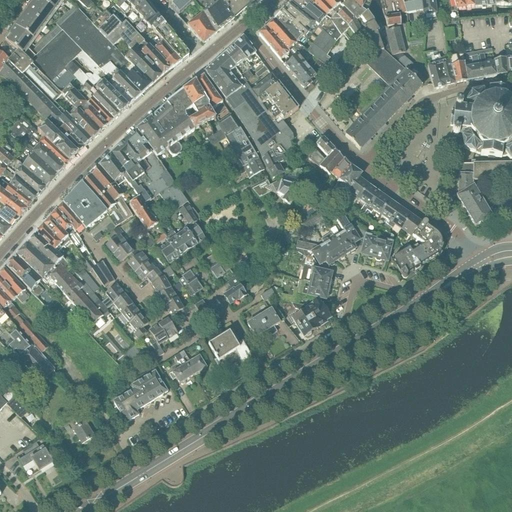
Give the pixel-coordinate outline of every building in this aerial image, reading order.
[(35,0),(5,41),(24,55),(28,49),(64,0),(35,0)] [(77,0),(87,9),(90,9),(93,5),(88,0),(77,0)] [(119,9),(127,1),(126,0),(108,0),(111,2),(113,0),(121,0),(115,6),(119,9)] [(127,0),(127,1),(119,9),(124,15),(130,10),(128,7),(130,5),(135,11),(145,1),(144,0),(127,0)] [(170,7),(178,17),(189,5),(191,7),(194,8),(196,6),(191,0),(178,0),(175,3),(172,5),(170,7)] [(191,0),(196,6),(202,14),(216,34),(234,19),(222,0),(191,0)] [(222,0),(234,19),(243,10),(251,3),(249,0),(222,0)] [(341,37),(328,22),(324,18),(305,0),(294,0),(291,4),(315,26),(322,32),(336,43),(341,37)] [(322,0),(305,0),(324,18),(328,22),(341,37),(343,35),(344,35),(345,37),(350,42),(353,46),(357,44),(359,43),(360,43),(356,36),(335,14),(322,0)] [(322,0),(335,14),(356,36),(359,42),(360,42),(360,43),(365,40),(367,39),(363,30),(360,23),(358,21),(342,7),(340,5),(336,0),(322,0)] [(336,0),(340,5),(342,7),(358,21),(360,23),(363,30),(367,39),(373,54),(384,51),(383,50),(381,43),(377,33),(379,31),(383,29),(382,27),(381,26),(381,25),(377,26),(375,27),(373,24),(366,15),(362,11),(349,2),(347,0),(336,0)] [(347,0),(349,2),(362,11),(364,6),(369,8),(371,1),(368,0),(347,0)] [(399,0),(398,0),(403,15),(406,14),(407,14),(415,13),(414,12),(411,0),(399,0)] [(411,0),(414,12),(422,10),(421,1),(420,0),(411,0)] [(424,0),(421,1),(422,10),(422,11),(423,11),(423,12),(423,16),(424,16),(424,21),(437,19),(436,14),(436,11),(434,0),(424,0)] [(454,0),(456,8),(457,8),(457,9),(466,8),(471,7),(473,7),(472,0),(454,0)] [(472,0),(473,7),(474,7),(480,7),(481,9),(485,8),(484,6),(495,5),(495,6),(500,6),(508,6),(506,0),(472,0)] [(135,11),(128,19),(133,25),(138,19),(137,17),(139,15),(144,21),(153,11),(152,10),(152,8),(151,6),(149,6),(145,1),(135,11)] [(280,15),(280,16),(285,20),(301,37),(302,38),(304,39),(315,26),(291,4),(284,11),(283,11),(280,14),(280,15)] [(75,6),(69,12),(71,15),(78,8),(75,6)] [(113,7),(107,13),(112,18),(112,20),(110,21),(118,29),(131,43),(130,44),(137,51),(142,47),(145,43),(126,22),(124,24),(121,22),(121,21),(125,17),(121,12),(119,13),(113,7)] [(29,61),(33,66),(50,82),(65,68),(71,62),(76,57),(82,51),(101,70),(110,63),(126,80),(128,83),(141,96),(151,86),(142,76),(138,79),(133,74),(136,70),(125,59),(112,46),(92,24),(90,21),(78,8),(71,15),(65,21),(58,27),(63,31),(56,38),(49,44),(42,50),(35,56),(30,61),(29,61)] [(92,24),(112,46),(113,47),(121,40),(130,50),(123,57),(125,59),(136,70),(142,76),(151,86),(162,77),(141,54),(137,51),(130,44),(131,43),(118,29),(110,21),(112,20),(112,18),(107,13),(106,11),(102,15),(98,19),(92,24)] [(144,21),(136,29),(141,34),(147,29),(145,27),(147,24),(152,30),(152,29),(161,21),(160,20),(160,18),(159,16),(156,15),(153,11),(144,21)] [(69,12),(62,18),(65,21),(71,15),(69,12)] [(187,26),(188,26),(203,45),(216,34),(202,14),(187,26)] [(401,26),(400,16),(400,15),(384,17),(387,27),(401,26)] [(280,16),(274,21),(279,26),(296,44),(302,48),(307,41),(304,39),(302,38),(301,37),(285,20),(280,16)] [(56,25),(58,27),(65,21),(62,18),(56,25)] [(161,21),(152,29),(164,43),(173,36),(161,21)] [(274,21),(266,29),(287,52),(289,51),(296,44),(274,21)] [(58,27),(52,34),(56,38),(63,31),(58,27)] [(383,43),(381,43),(383,50),(406,71),(412,65),(404,57),(403,53),(405,53),(399,28),(386,32),(387,38),(382,39),(383,43)] [(266,29),(259,35),(280,60),(287,55),(286,53),(287,52),(266,29)] [(322,32),(312,45),(313,45),(326,55),(327,56),(335,43),(336,43),(322,32)] [(52,34),(45,40),(49,44),(56,38),(52,34)] [(189,54),(173,36),(164,43),(181,62),(188,57),(189,54)] [(242,38),(234,46),(246,62),(247,61),(249,64),(252,62),(250,59),(256,54),(250,48),(251,47),(248,44),(243,38),(242,38)] [(360,43),(359,43),(363,49),(366,57),(367,56),(373,54),(367,39),(360,43)] [(45,40),(38,46),(42,50),(49,44),(45,40)] [(172,69),(179,63),(162,44),(159,46),(154,40),(149,44),(172,69)] [(0,53),(10,61),(51,105),(54,102),(61,95),(50,82),(33,66),(29,61),(30,61),(24,55),(5,41),(0,47),(0,53)] [(147,49),(141,54),(162,77),(170,70),(149,47),(147,45),(145,43),(142,47),(143,48),(145,46),(147,49)] [(312,45),(307,51),(313,56),(323,64),(325,65),(330,59),(327,56),(326,55),(313,45),(312,45)] [(38,46),(32,53),(35,56),(42,50),(38,46)] [(234,46),(224,55),(241,76),(245,82),(249,87),(258,78),(256,76),(253,78),(248,72),(251,69),(250,67),(246,62),(234,46)] [(28,49),(24,55),(30,61),(35,56),(32,53),(28,49)] [(422,86),(406,71),(383,50),(384,51),(373,54),(367,56),(375,72),(386,83),(386,82),(392,87),(345,136),(359,150),(422,86)] [(121,89),(101,70),(82,51),(76,57),(94,74),(104,82),(128,107),(134,102),(121,89)] [(0,53),(0,74),(10,61),(0,53)] [(449,61),(448,61),(448,62),(454,84),(454,85),(455,85),(467,82),(465,67),(463,54),(448,57),(449,61)] [(481,64),(479,64),(482,79),(496,76),(493,61),(486,63),(484,54),(479,55),(481,64)] [(205,72),(224,98),(245,82),(241,76),(224,55),(205,72)] [(295,57),(285,66),(292,74),(305,63),(298,55),(295,57)] [(473,66),(465,67),(467,82),(482,79),(479,64),(477,55),(472,56),(471,56),(473,66)] [(502,76),(506,75),(505,59),(500,60),(498,60),(493,61),(496,76),(500,76),(502,76)] [(317,60),(311,70),(312,72),(312,71),(321,76),(326,67),(326,66),(325,66),(325,65),(323,64),(317,60)] [(63,117),(51,105),(10,61),(0,74),(0,76),(12,87),(42,116),(47,123),(78,154),(85,147),(59,120),(63,117)] [(433,65),(428,67),(432,84),(434,90),(445,87),(448,86),(454,85),(454,84),(448,62),(448,61),(442,63),(441,63),(436,64),(433,65)] [(96,90),(98,93),(120,115),(128,107),(104,82),(94,74),(92,76),(92,75),(91,75),(90,75),(89,75),(88,74),(88,75),(87,75),(86,75),(85,75),(85,76),(79,70),(71,62),(65,68),(73,76),(76,79),(83,86),(88,81),(96,89),(96,90)] [(141,96),(128,83),(126,80),(110,63),(101,70),(121,89),(134,102),(141,96)] [(292,74),(299,82),(300,81),(301,81),(311,72),(312,72),(311,70),(305,63),(292,74)] [(258,78),(268,70),(265,67),(256,75),(256,76),(258,78)] [(86,103),(77,93),(70,85),(76,79),(73,76),(65,68),(50,82),(61,95),(75,109),(78,112),(78,111),(80,113),(100,133),(107,126),(88,106),(87,105),(86,103)] [(337,68),(333,72),(338,77),(342,73),(337,68)] [(315,77),(311,72),(301,81),(300,81),(299,82),(305,90),(311,85),(310,84),(312,83),(311,81),(315,77)] [(329,78),(333,82),(338,77),(334,74),(329,78)] [(210,111),(222,103),(203,76),(195,83),(208,105),(208,108),(210,111)] [(258,100),(259,100),(279,85),(277,83),(272,76),(252,91),(252,92),(258,100)] [(114,120),(120,115),(98,93),(96,90),(96,89),(88,81),(83,86),(84,87),(92,95),(90,96),(93,99),(114,120)] [(271,153),(272,152),(275,159),(283,156),(285,156),(293,152),(289,139),(274,121),(271,117),(268,113),(261,104),(259,100),(258,100),(252,92),(252,91),(249,87),(245,82),(224,98),(240,121),(254,142),(262,158),(271,153)] [(199,128),(201,132),(203,131),(207,139),(212,137),(206,125),(215,120),(214,118),(213,116),(210,111),(208,108),(208,105),(195,83),(183,92),(198,117),(189,122),(195,131),(199,128)] [(259,100),(261,104),(267,99),(271,104),(285,93),(279,85),(259,100)] [(87,105),(88,106),(107,126),(114,120),(93,99),(90,96),(92,95),(84,87),(77,93),(86,103),(87,105)] [(511,94),(510,93),(510,92),(508,92),(507,92),(505,92),(505,90),(494,89),(494,90),(491,90),(489,90),(488,91),(486,90),(484,91),(483,90),(471,92),(470,93),(468,93),(465,94),(464,97),(465,100),(466,102),(466,103),(462,102),(461,104),(460,103),(458,102),(456,104),(455,106),(456,107),(455,107),(454,109),(455,109),(455,111),(451,110),(450,126),(453,126),(453,127),(452,130),(454,130),(453,131),(453,134),(455,136),(457,136),(458,135),(458,136),(459,137),(459,136),(461,136),(461,139),(460,139),(462,146),(463,146),(464,148),(474,153),(475,152),(477,153),(480,154),(479,155),(483,155),(487,156),(487,157),(494,158),(494,157),(499,157),(501,158),(501,157),(502,157),(503,157),(504,157),(505,156),(506,156),(508,160),(511,159),(511,94)] [(136,131),(136,132),(157,158),(168,150),(168,152),(171,157),(175,157),(179,154),(180,153),(181,150),(178,145),(175,144),(195,131),(189,122),(198,117),(183,92),(167,104),(151,119),(151,118),(136,131)] [(292,101),(285,93),(271,104),(274,108),(268,113),(271,117),(292,101)] [(271,117),(274,121),(281,116),(284,120),(298,109),(292,101),(271,117)] [(85,147),(92,141),(68,116),(54,102),(51,105),(63,117),(59,120),(85,147)] [(75,109),(68,116),(92,141),(100,133),(80,113),(78,111),(78,112),(75,109)] [(220,121),(217,123),(222,131),(225,138),(240,129),(231,115),(220,121)] [(69,163),(78,154),(47,123),(38,133),(35,129),(22,117),(17,122),(29,133),(27,135),(38,145),(44,139),(69,163)] [(57,176),(64,169),(38,145),(27,135),(29,133),(17,122),(8,133),(16,139),(26,148),(33,154),(57,176)] [(240,129),(225,138),(225,139),(234,154),(241,149),(245,154),(252,150),(240,129)] [(222,131),(212,137),(207,139),(212,147),(225,139),(225,138),(222,131)] [(175,183),(157,158),(136,132),(112,154),(132,183),(134,182),(138,189),(140,187),(142,189),(146,187),(155,199),(160,195),(173,212),(187,202),(175,183)] [(334,150),(324,138),(316,145),(328,157),(334,150)] [(10,141),(3,150),(15,161),(22,167),(46,188),(57,176),(33,154),(26,148),(16,139),(13,142),(12,143),(10,141)] [(44,139),(38,145),(64,169),(69,163),(44,139)] [(15,161),(0,147),(0,162),(7,168),(8,169),(15,161)] [(243,168),(243,167),(258,159),(252,150),(245,154),(241,149),(234,154),(243,168)] [(308,159),(320,168),(330,177),(344,161),(334,150),(328,157),(329,158),(326,161),(316,150),(308,159)] [(271,153),(262,158),(268,171),(272,179),(283,173),(278,164),(288,160),(285,156),(283,156),(275,159),(272,152),(271,153)] [(112,154),(98,168),(121,197),(121,198),(124,197),(117,187),(125,182),(138,200),(144,207),(146,206),(155,199),(146,187),(142,189),(140,187),(138,189),(134,182),(132,183),(112,154)] [(264,170),(258,159),(243,167),(249,179),(264,170)] [(8,169),(15,175),(18,177),(39,196),(46,188),(22,167),(15,161),(8,169)] [(332,180),(334,177),(339,181),(351,168),(344,161),(330,177),(332,180)] [(511,163),(481,164),(481,161),(471,161),(471,164),(460,164),(459,174),(458,191),(461,191),(461,184),(473,183),(473,182),(477,181),(478,183),(507,183),(507,189),(511,189),(511,163)] [(0,177),(4,173),(11,178),(14,180),(12,182),(9,186),(32,204),(38,197),(24,185),(14,177),(5,170),(0,166),(0,177)] [(91,175),(82,184),(105,214),(105,213),(113,223),(115,227),(132,216),(121,198),(121,197),(98,168),(91,175)] [(361,175),(351,168),(339,181),(332,190),(343,198),(344,197),(348,192),(359,178),(361,175)] [(295,187),(296,179),(283,177),(282,179),(270,185),(268,181),(252,189),(259,198),(271,192),(278,195),(278,196),(277,196),(282,199),(281,201),(290,205),(295,187)] [(306,184),(304,190),(314,198),(324,187),(312,177),(311,178),(306,184)] [(359,178),(348,192),(344,197),(347,199),(351,194),(358,199),(368,185),(368,183),(365,181),(363,182),(359,178)] [(2,180),(0,182),(0,188),(0,189),(4,192),(27,210),(32,204),(9,186),(2,180)] [(473,186),(473,183),(461,184),(461,191),(458,191),(458,195),(456,196),(475,227),(492,216),(474,185),(473,186)] [(85,230),(105,214),(82,184),(63,204),(77,219),(85,230)] [(370,186),(368,185),(358,199),(365,204),(359,212),(363,215),(379,193),(374,190),(374,188),(372,186),(370,186)] [(0,205),(19,219),(27,210),(4,192),(0,189),(0,188),(0,205)] [(380,214),(389,200),(389,198),(386,196),(384,197),(379,193),(363,215),(366,217),(369,212),(371,213),(373,210),(380,214)] [(138,200),(130,205),(136,215),(147,208),(146,206),(144,207),(138,200)] [(389,200),(380,214),(388,220),(383,226),(382,225),(380,227),(384,230),(400,208),(396,205),(395,203),(393,201),(391,202),(389,200)] [(57,211),(73,230),(79,237),(83,235),(86,231),(85,230),(77,219),(63,204),(59,208),(57,211)] [(0,220),(11,229),(19,219),(0,205),(0,220)] [(183,209),(179,212),(183,217),(191,228),(186,231),(195,246),(195,245),(204,239),(196,229),(199,227),(196,222),(197,221),(191,213),(191,212),(187,206),(183,209)] [(136,215),(147,233),(159,225),(147,208),(136,215)] [(401,229),(410,215),(410,213),(408,212),(406,212),(400,208),(384,230),(388,233),(390,230),(389,229),(393,224),(401,229)] [(73,247),(81,241),(79,237),(73,230),(57,211),(50,219),(70,244),(73,247)] [(357,239),(361,240),(361,236),(353,225),(345,220),(340,212),(333,217),(345,235),(340,238),(337,233),(332,236),(345,256),(350,253),(352,254),(354,252),(355,250),(354,250),(355,249),(353,245),(358,241),(357,239)] [(414,216),(412,217),(410,215),(401,229),(409,235),(405,240),(408,242),(412,237),(421,223),(417,220),(417,218),(414,216)] [(50,219),(43,226),(61,246),(63,248),(65,249),(70,244),(50,219)] [(0,234),(3,237),(11,229),(0,220),(0,234)] [(309,221),(302,224),(313,232),(315,230),(313,227),(309,221)] [(428,261),(436,256),(437,255),(439,254),(440,252),(441,250),(441,248),(442,246),(442,244),(441,241),(441,239),(439,237),(438,235),(436,234),(427,227),(428,226),(428,225),(428,224),(427,223),(426,222),(425,222),(424,222),(423,223),(422,224),(421,223),(412,237),(423,244),(419,247),(428,261)] [(115,227),(113,223),(106,228),(109,232),(115,227)] [(300,225),(299,231),(314,235),(314,233),(313,232),(302,224),(300,225)] [(361,236),(361,240),(365,241),(366,235),(367,236),(364,232),(353,225),(361,236)] [(63,248),(61,246),(43,226),(37,234),(57,254),(63,248)] [(105,246),(113,255),(126,244),(119,235),(122,233),(118,228),(109,236),(113,240),(105,246)] [(195,246),(186,231),(184,230),(183,231),(182,230),(175,235),(186,252),(190,249),(195,246)] [(96,242),(103,237),(100,233),(93,239),(96,242)] [(167,238),(165,240),(177,258),(183,254),(186,252),(175,235),(174,233),(167,237),(167,238)] [(330,233),(321,239),(323,243),(322,243),(323,245),(334,262),(339,259),(342,260),(344,259),(344,256),(345,256),(332,236),(330,233)] [(63,260),(57,254),(37,234),(36,235),(28,244),(27,244),(56,271),(50,278),(52,281),(92,326),(94,324),(108,312),(107,312),(107,311),(106,310),(101,304),(94,294),(99,290),(96,287),(91,291),(88,288),(86,285),(83,283),(81,279),(77,276),(71,269),(69,266),(63,259),(63,260)] [(373,259),(374,259),(380,238),(372,235),(371,237),(367,236),(366,235),(365,241),(361,255),(367,257),(368,259),(371,260),(373,259)] [(390,252),(393,242),(394,237),(391,235),(390,240),(387,242),(386,239),(380,238),(374,259),(376,261),(378,262),(380,261),(387,262),(390,252)] [(145,243),(148,247),(154,243),(150,239),(145,243)] [(163,247),(160,243),(157,246),(155,247),(157,249),(158,248),(169,263),(177,257),(177,258),(165,240),(163,241),(166,245),(163,247)] [(295,249),(297,249),(307,252),(307,250),(309,250),(319,266),(326,262),(328,266),(329,266),(330,266),(332,267),(334,265),(334,263),(334,262),(323,245),(318,249),(316,247),(297,242),(295,249)] [(399,246),(393,242),(390,252),(399,246)] [(27,244),(16,256),(42,281),(42,280),(48,285),(52,281),(50,278),(56,271),(27,244)] [(128,257),(130,259),(131,261),(132,261),(139,255),(139,254),(136,250),(133,252),(126,244),(113,255),(120,264),(128,257)] [(405,247),(403,249),(415,268),(417,270),(417,271),(418,271),(419,270),(419,269),(418,266),(419,265),(420,266),(428,261),(419,247),(418,247),(417,246),(410,250),(409,248),(407,250),(405,247)] [(297,249),(296,252),(298,252),(299,253),(303,255),(306,258),(304,266),(308,266),(307,268),(304,268),(301,280),(301,281),(328,287),(328,286),(330,285),(331,282),(330,280),(331,274),(314,270),(315,268),(316,264),(313,259),(310,255),(307,252),(297,249)] [(413,269),(415,268),(403,249),(398,252),(399,255),(392,259),(403,277),(404,277),(404,278),(405,278),(406,278),(407,278),(408,278),(408,277),(409,276),(409,275),(408,274),(414,270),(413,269)] [(141,253),(139,254),(139,255),(132,261),(131,261),(128,264),(135,273),(148,262),(141,253)] [(209,268),(209,269),(212,272),(217,279),(223,274),(229,270),(217,253),(212,257),(211,257),(205,262),(209,268)] [(15,257),(6,267),(31,292),(32,292),(38,298),(44,292),(37,285),(40,282),(15,257)] [(114,281),(103,261),(92,270),(104,288),(114,281)] [(86,263),(83,265),(83,266),(87,270),(89,273),(92,270),(87,262),(86,263)] [(155,270),(148,262),(135,273),(142,281),(149,276),(152,280),(162,273),(158,268),(155,270)] [(150,282),(158,296),(170,288),(165,280),(174,274),(169,267),(162,273),(152,280),(150,282)] [(4,269),(0,273),(0,291),(11,304),(14,307),(20,315),(12,321),(19,327),(25,322),(28,320),(36,330),(33,332),(35,334),(38,331),(45,341),(43,342),(45,344),(47,343),(48,343),(52,340),(54,343),(64,335),(66,338),(77,329),(75,327),(69,320),(68,321),(62,313),(58,316),(56,313),(53,316),(39,327),(19,303),(28,295),(4,269)] [(86,275),(83,271),(77,276),(81,279),(86,275)] [(194,279),(189,272),(183,277),(178,281),(190,297),(194,294),(195,294),(201,289),(197,283),(194,279)] [(224,296),(230,304),(238,298),(239,300),(246,295),(240,287),(241,286),(235,278),(227,283),(231,287),(226,290),(228,293),(224,296)] [(296,293),(308,296),(315,298),(318,298),(319,299),(325,300),(327,294),(328,293),(329,290),(328,288),(328,287),(303,281),(301,281),(300,281),(299,289),(293,287),(289,304),(293,304),(294,304),(296,293)] [(116,285),(105,294),(108,298),(101,304),(106,310),(113,304),(124,295),(116,285)] [(158,296),(165,306),(177,299),(170,288),(158,296)] [(264,302),(275,296),(271,290),(261,297),(264,302)] [(0,306),(4,311),(11,304),(0,291),(0,306)] [(113,304),(121,314),(132,305),(124,295),(113,304)] [(314,307),(307,311),(317,328),(318,328),(321,329),(324,327),(324,325),(324,324),(325,323),(324,322),(330,319),(319,300),(319,299),(318,298),(311,302),(312,304),(314,307)] [(183,309),(177,299),(165,306),(171,317),(178,313),(181,318),(196,308),(194,305),(194,306),(193,303),(183,309)] [(221,310),(215,302),(207,308),(202,300),(200,302),(194,305),(196,308),(200,314),(201,314),(207,322),(213,318),(212,316),(221,310)] [(58,303),(49,312),(53,316),(56,313),(58,316),(62,313),(68,321),(69,320),(75,327),(78,324),(58,303)] [(317,328),(307,311),(304,306),(294,304),(293,304),(292,306),(295,310),(298,310),(301,315),(293,319),(294,321),(293,325),(297,325),(304,337),(305,336),(307,338),(311,335),(311,333),(311,332),(317,328)] [(140,315),(132,305),(121,314),(129,324),(140,315)] [(12,321),(20,315),(14,307),(6,314),(12,321)] [(17,360),(18,359),(32,347),(12,324),(0,310),(0,334),(4,330),(15,342),(7,350),(17,360)] [(274,327),(280,324),(272,310),(248,324),(256,338),(262,335),(265,340),(277,332),(274,327)] [(138,340),(146,333),(142,329),(148,325),(140,315),(129,324),(137,333),(134,335),(138,340)] [(168,319),(158,325),(168,340),(177,334),(168,319)] [(48,348),(45,344),(43,342),(39,337),(36,334),(35,335),(35,334),(33,332),(30,328),(25,322),(19,327),(26,337),(41,354),(48,348)] [(168,340),(158,325),(149,331),(154,339),(149,342),(155,352),(157,356),(159,356),(164,354),(159,346),(168,340)] [(255,367),(250,358),(246,352),(248,350),(243,341),(237,345),(230,332),(208,345),(218,362),(235,351),(238,356),(247,372),(255,367)] [(17,360),(10,367),(20,377),(28,370),(41,383),(45,380),(48,383),(56,376),(52,373),(53,371),(32,347),(18,359),(17,360)] [(184,352),(179,354),(183,360),(193,377),(201,372),(203,373),(206,371),(206,369),(207,368),(201,359),(204,357),(202,354),(190,362),(187,357),(184,352)] [(178,363),(179,362),(183,360),(179,354),(174,357),(178,363)] [(193,377),(183,360),(179,362),(182,367),(169,375),(171,378),(174,376),(180,385),(181,384),(182,385),(185,383),(185,382),(193,377)] [(155,373),(140,382),(145,390),(144,390),(152,402),(167,393),(155,373)] [(145,390),(140,382),(132,387),(134,390),(113,403),(126,424),(139,416),(136,412),(152,402),(144,390),(145,390)] [(22,393),(18,397),(25,404),(30,401),(22,393)] [(15,396),(7,404),(8,405),(22,418),(29,410),(15,396)] [(86,415),(75,422),(78,427),(73,431),(82,445),(94,437),(85,423),(90,421),(86,415)] [(33,461),(39,472),(53,463),(43,446),(18,461),(22,468),(33,461)]
